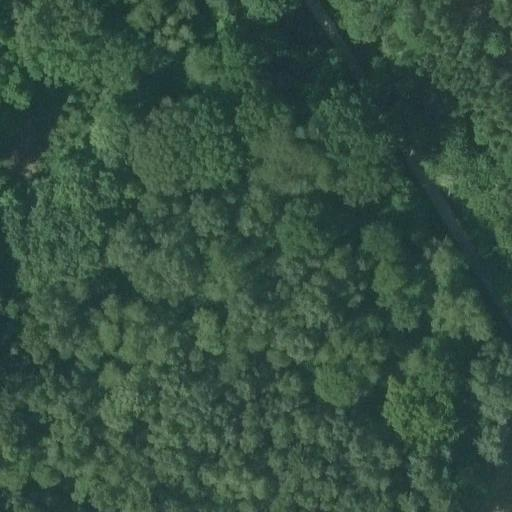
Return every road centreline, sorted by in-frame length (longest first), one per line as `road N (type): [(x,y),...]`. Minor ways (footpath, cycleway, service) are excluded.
road 1 (track): [(511,303),(402,137)]
road 2 (track): [(402,137),(322,0)]
